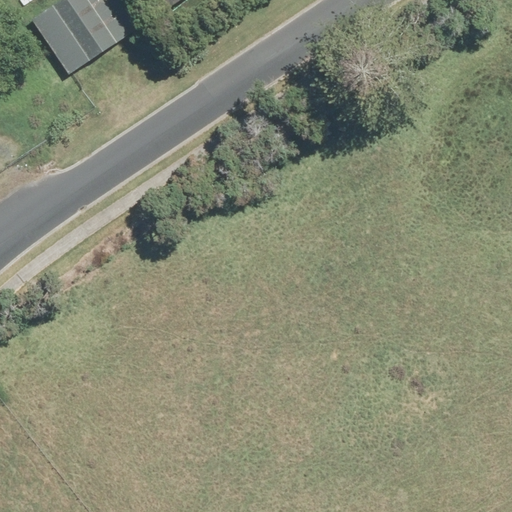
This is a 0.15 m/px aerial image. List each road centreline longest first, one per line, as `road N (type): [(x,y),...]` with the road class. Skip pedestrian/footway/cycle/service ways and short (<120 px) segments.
road 1 (residential): [(0,244),(362,0)]
road 2 (unknown): [(62,196),(0,88)]
